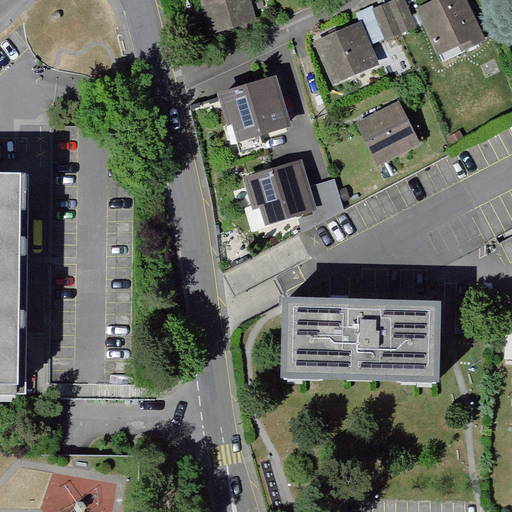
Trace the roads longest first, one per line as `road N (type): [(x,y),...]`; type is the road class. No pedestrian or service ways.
road 1 (residential): [(163,90),(189,206),(213,424),(232,511)]
road 2 (residential): [(355,0),(163,90)]
